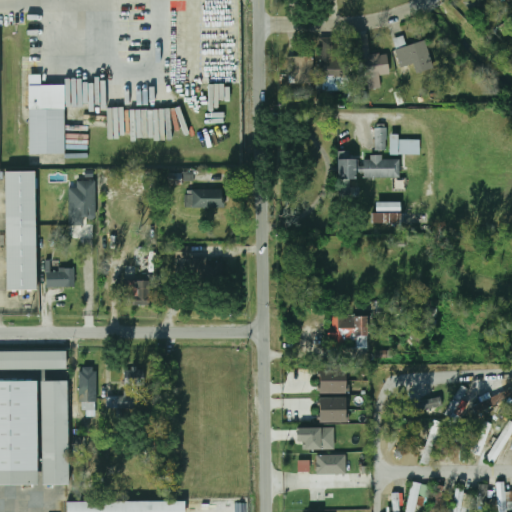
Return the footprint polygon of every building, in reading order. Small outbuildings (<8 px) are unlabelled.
[(370,55),(369,35),(357,36),(358,78),(389,77),(389,54),(370,55)] [(396,49),(401,68),(431,60),(426,41),(396,49)] [(334,54),(334,44),(322,44),(322,90),(348,90),(348,54),(334,54)] [(289,57),(289,90),(315,90),(315,57),(289,57)] [(30,166),(30,85),(66,85),(66,166),(30,166)] [(387,127),(375,128),(375,151),(387,150),(387,127)] [(390,155),(420,155),(420,139),(398,140),(398,134),(390,135),(390,155)] [(400,178),(400,158),(363,158),(363,178),(400,178)] [(352,196),(352,180),(358,180),(358,159),(339,159),(339,196),(352,196)] [(6,173),(6,290),(36,290),(36,172),(6,173)] [(97,181),(77,181),(77,188),(69,188),(69,226),(84,226),(84,219),(96,219),(97,181)] [(186,208),(224,208),(224,190),(186,190),(186,208)] [(377,202),(376,213),(373,212),(372,223),(401,224),(402,203),(377,202)] [(223,260),(192,260),(192,282),(224,282),(223,260)] [(46,270),(46,288),(73,288),(73,270),(46,270)] [(125,281),(125,305),(150,305),(150,281),(125,281)] [(329,317),(330,343),(369,343),(368,316),(329,317)] [(0,352),(66,352),(66,370),(0,370),(0,352)] [(80,402),(96,402),(96,367),(80,367),(80,402)] [(144,368),(124,369),(125,387),(145,386),(144,368)] [(347,393),(346,369),(320,370),(320,394),(347,393)] [(0,382),(37,382),(37,485),(0,485),(0,382)] [(42,383),(67,382),(68,486),(43,487),(42,383)] [(446,413),(452,417),(468,391),(462,387),(446,413)] [(511,397),(511,388),(475,407),(479,414),(511,397)] [(106,408),(134,409),(134,397),(107,396),(106,408)] [(319,422),(346,423),(347,397),(320,397),(319,422)] [(402,408),(405,416),(443,405),(440,398),(402,408)] [(495,465),(511,434),(511,422),(508,421),(487,460),(495,465)] [(472,453),(481,456),(492,425),(484,422),(472,453)] [(394,457),(404,460),(414,427),(404,424),(394,457)] [(462,427),(450,425),(448,446),(459,447),(462,427)] [(335,428),(298,427),(298,441),(304,441),(304,449),(334,450),(335,428)] [(467,454),(468,430),(453,430),(453,446),(460,446),(460,454),(467,454)] [(436,433),(426,432),(423,464),(432,465),(436,433)] [(316,475),(346,474),(346,454),(316,455),(316,475)] [(310,472),(310,460),(298,460),(298,472),(310,472)] [(428,506),(430,485),(410,483),(406,511),(415,511),(416,505),(428,506)] [(509,511),(509,483),(498,483),(498,511),(509,511)] [(478,511),(488,511),(488,484),(478,484),(478,511)] [(439,511),(446,488),(437,486),(430,511),(439,511)] [(392,511),(401,511),(401,489),(391,489),(392,511)] [(451,511),(463,511),(463,489),(455,489),(455,510),(451,510),(451,511)] [(68,511),(68,502),(185,501),(185,511),(68,511)]
